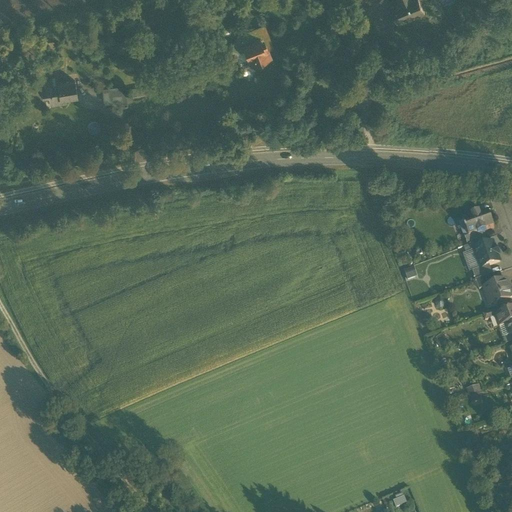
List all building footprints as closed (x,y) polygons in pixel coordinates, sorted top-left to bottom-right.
[(391,4),(397,20),(414,13),(414,15),(425,11),(420,0),(399,0),(400,1),(391,4)] [(239,60),(248,56),(244,48),(238,51),(232,48),(235,40),(237,34),(263,24),(270,41),(266,43),(267,47),(273,45),(264,22),(236,33),(229,49),(236,52),(239,60)] [(238,51),(244,48),(243,43),(263,35),(266,43),(270,41),(263,24),(237,34),(235,40),(232,48),(238,51)] [(267,47),(266,43),(263,35),(243,43),(244,48),(248,56),(251,64),(271,56),(267,47)] [(335,59),(350,63),(355,48),(340,44),(335,59)] [(59,99),(60,103),(66,102),(65,98),(77,96),(75,80),(58,83),(57,77),(49,78),(50,81),(40,83),(42,96),(48,95),(49,100),(59,99)] [(325,82),(330,94),(333,93),(334,94),(340,91),(340,90),(342,90),(336,77),(334,78),(334,77),(328,80),(328,81),(325,82)] [(122,86),(102,87),(103,102),(123,101),(122,86)] [(131,88),(133,99),(145,96),(143,86),(131,88)] [(466,231),(468,238),(482,233),(494,229),(489,214),(481,217),(480,214),(471,217),(472,220),(463,223),(461,224),(463,231),(465,230),(466,232),(466,231)] [(467,247),(469,246),(484,241),(482,233),(468,238),(465,239),(467,247)] [(485,240),(484,241),(469,246),(472,252),(474,251),(487,246),(485,240)] [(481,269),(481,270),(489,266),(500,263),(497,256),(499,256),(497,250),(495,250),(493,244),(487,246),(474,251),(481,269)] [(469,273),(472,272),(481,269),(474,251),(472,252),(463,255),(469,273)] [(472,272),(475,281),(492,275),(489,266),(481,270),(481,269),(472,272)] [(408,279),(416,276),(413,267),(405,270),(408,279)] [(496,284),(492,275),(475,281),(479,291),(484,289),(496,284)] [(491,299),(494,305),(511,298),(511,297),(506,281),(496,284),(484,289),(487,297),(491,299)] [(483,316),(485,322),(496,318),(496,317),(505,314),(503,308),(483,316)] [(500,328),(506,326),(511,323),(511,311),(505,314),(496,317),(496,318),(500,328)] [(506,345),(511,342),(511,335),(510,337),(510,336),(503,338),(506,345)] [(466,389),(471,404),(483,400),(478,385),(466,389)] [(393,501),(395,508),(407,503),(404,497),(393,501)]
